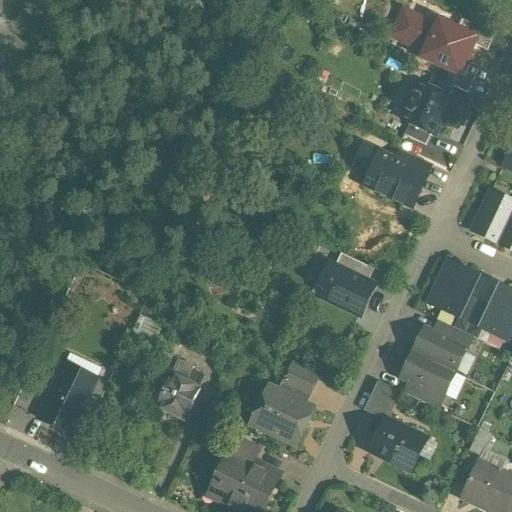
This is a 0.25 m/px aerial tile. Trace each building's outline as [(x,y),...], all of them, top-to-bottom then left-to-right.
[(451,75),(459,79),(463,72),(475,47),(479,39),(457,29),(440,20),(438,25),(403,8),(388,39),(423,56),(421,60),(451,75)] [(488,53),(495,36),(461,21),(457,29),(479,39),(475,47),(488,53)] [(338,57),(347,42),(337,36),(328,51),(338,57)] [(446,84),(454,88),(468,94),(476,78),(463,72),(459,79),(451,75),(446,84)] [(446,84),(432,77),(427,88),(449,98),(454,88),(446,84)] [(427,88),(422,86),(417,97),(413,96),(407,98),(404,104),(407,110),(410,112),(404,123),(409,126),(431,136),(434,137),(452,100),(449,98),(427,88)] [(431,136),(409,126),(404,136),(426,147),(431,136)] [(411,213),(428,178),(395,161),(363,147),(353,168),(369,175),(362,190),(411,213)] [(511,149),(503,168),(511,171),(511,149)] [(400,151),(395,161),(428,178),(433,167),(400,151)] [(511,203),(491,193),(472,233),(498,245),(511,216),(511,203)] [(511,216),(498,245),(511,251),(511,216)] [(374,272),(342,258),(336,270),(368,284),(374,272)] [(479,278),(449,264),(429,305),(459,319),(460,319),(470,298),(479,278)] [(323,300),(362,318),(376,288),(368,284),(336,270),(330,267),(324,281),(331,284),(323,300)] [(492,308),(481,330),(482,330),(507,342),(511,330),(511,293),(501,289),(492,308)] [(470,298),(460,319),(459,319),(453,330),(465,335),(481,303),(470,298)] [(481,303),(465,335),(472,339),(477,341),(482,330),(481,330),(492,308),(481,303)] [(158,343),(164,323),(141,317),(136,337),(158,343)] [(453,330),(440,323),(435,334),(467,350),(472,339),(465,335),(453,330)] [(435,334),(426,330),(414,355),(455,375),(467,350),(435,334)] [(455,375),(414,355),(402,380),(411,385),(443,400),(455,375)] [(194,369),(179,361),(172,376),(187,383),(194,369)] [(319,378),(293,365),(283,387),(308,400),(319,378)] [(66,367),(39,420),(71,435),(97,382),(66,367)] [(187,383),(172,376),(157,408),(176,417),(175,419),(185,423),(190,413),(189,413),(200,390),(187,383)] [(109,388),(97,382),(85,408),(96,414),(109,388)] [(402,394),(378,383),(364,414),(376,419),(380,411),(392,416),(402,394)] [(443,400),(411,385),(406,395),(438,411),(443,400)] [(312,410),(270,390),(259,413),(267,417),(261,430),(295,446),(312,410)] [(392,416),(380,411),(376,419),(371,430),(383,435),(388,424),(388,425),(392,416)] [(388,425),(388,424),(383,435),(374,454),(386,460),(385,462),(412,475),(421,456),(417,454),(423,441),(388,425)] [(493,437),(480,431),(469,454),(482,460),(493,437)] [(260,453),(235,441),(227,459),(232,461),(233,460),(252,469),(260,453)] [(252,469),(233,460),(232,461),(219,488),(234,495),(228,507),(239,511),(264,511),(278,481),(252,469)] [(504,511),(511,497),(511,481),(478,465),(461,500),(478,508),(477,509),(483,511),(504,511)]
